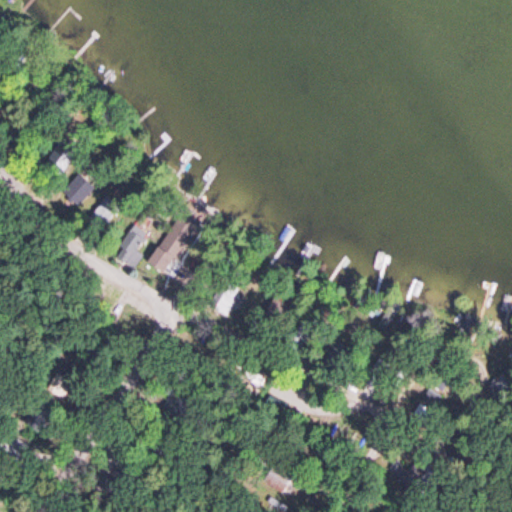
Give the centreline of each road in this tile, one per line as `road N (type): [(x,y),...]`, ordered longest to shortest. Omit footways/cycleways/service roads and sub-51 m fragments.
road 1 (residential): [(389,419),(175,313)]
road 2 (residential): [(45,511),(175,313)]
road 3 (residential): [(175,313),(63,237),(6,177)]
